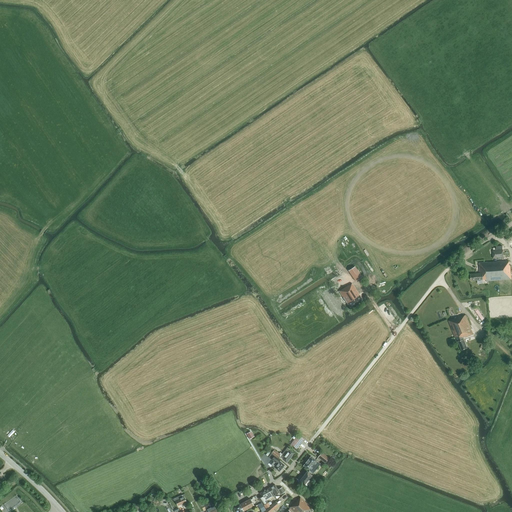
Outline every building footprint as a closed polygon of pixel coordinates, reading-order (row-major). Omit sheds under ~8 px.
[(493,262),(479,263),(480,273),(471,274),(471,281),(486,280),(486,281),(511,279),(510,265),(509,265),(509,261),(493,262)] [(363,276),(359,272),(355,266),(348,271),(352,276),(356,281),(363,276)] [(350,308),(362,300),(352,284),(348,286),(348,285),(339,291),(346,302),(350,308)] [(449,321),(450,324),(455,338),(457,337),(462,350),(467,348),(463,338),(473,334),(466,315),(462,317),(461,316),(449,321)] [(294,439),(300,444),(304,439),(298,434),(294,439)] [(297,448),(300,444),(294,439),(290,443),(297,448)] [(279,454),(274,449),(271,453),(278,458),(279,456),(281,457),(280,457),(287,462),(294,453),(288,448),(284,453),(283,452),(282,454),(280,452),(279,454)] [(321,452),(318,457),(325,463),(329,458),(321,452)] [(271,453),(268,457),(272,459),(274,461),(271,465),(274,467),(279,471),(284,465),(279,461),(280,460),(271,453)] [(318,462),(311,456),(308,460),(306,462),(303,466),(312,472),(314,469),(313,469),(318,462)] [(309,479),(312,475),(307,471),(299,480),(305,485),(305,484),(307,486),(311,480),(309,479)] [(275,484),(270,487),(274,495),(279,492),(280,494),(285,492),(282,487),(278,489),(275,484)] [(270,487),(265,490),(260,493),(261,496),(258,497),(259,500),(261,503),(263,505),(267,502),(266,500),(274,495),(270,487)] [(184,497),(183,494),(173,499),(174,501),(175,501),(177,506),(186,502),(184,497)] [(10,510),(22,502),(17,495),(5,503),(10,510)] [(294,511),(307,511),(311,509),(307,505),(307,504),(300,497),(290,507),(294,511)] [(243,511),(253,505),(250,499),(240,504),(234,507),(236,511),(243,511),(244,511),(243,511)] [(279,505),(275,501),(269,507),(263,511),(270,511),(272,511),(279,505)]
